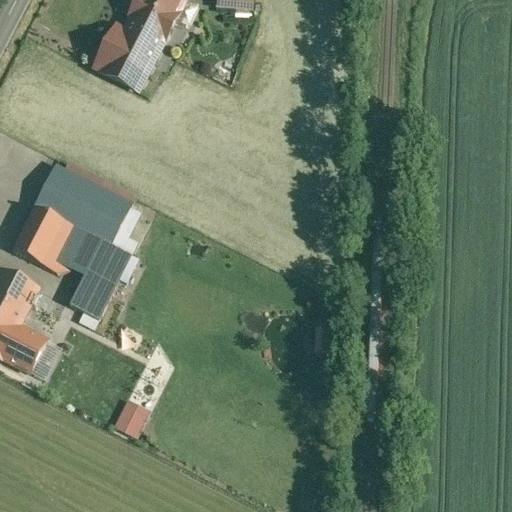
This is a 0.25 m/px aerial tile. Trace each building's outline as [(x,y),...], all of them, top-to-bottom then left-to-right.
[(137,0),(119,34),(154,52),(181,0),(137,0)] [(154,52),(119,34),(108,28),(95,53),(141,77),(154,52)] [(135,194),(59,155),(39,194),(85,213),(116,229),(116,228),(135,194)] [(85,213),(39,194),(17,237),(61,259),(62,256),(85,213)] [(116,229),(85,213),(62,256),(77,252),(90,259),(118,273),(136,238),(116,228),(116,229)] [(41,276),(4,257),(0,265),(0,345),(5,349),(6,348),(36,362),(52,329),(22,314),(41,276)] [(118,273),(90,259),(74,292),(102,307),(118,273)] [(335,355),(336,330),(315,330),(315,355),(335,355)] [(129,402),(116,432),(139,443),(153,413),(129,402)]
